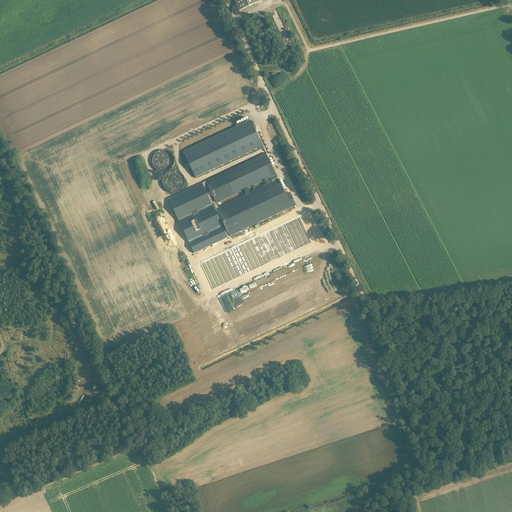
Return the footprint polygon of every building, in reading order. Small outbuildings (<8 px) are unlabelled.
[(259,2),(258,0),(234,0),(240,11),(259,2)] [(250,120),(183,152),(195,178),(262,146),(250,120)] [(164,171),(177,165),(168,148),(152,156),(159,171),(163,169),(164,171)] [(266,180),(270,178),(276,175),(266,153),(206,182),(216,204),(241,192),(243,191),(266,180)] [(164,181),(173,193),(187,184),(176,169),(169,175),(170,177),(164,181)] [(290,193),(291,194),(286,196),(286,195),(279,180),(272,183),(270,178),(266,180),(268,185),(245,196),(243,191),(241,192),(243,197),(217,209),(230,237),(255,224),(257,224),(296,205),(290,193)] [(261,233),(257,224),(255,224),(259,234),(234,246),(230,237),(227,238),(232,247),(199,262),(212,289),(318,239),(305,212),(261,233)]
